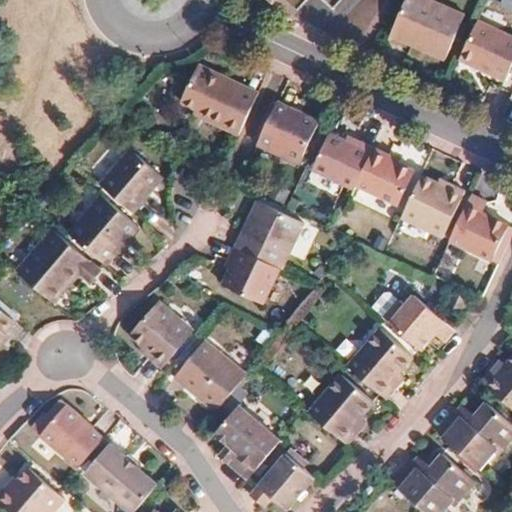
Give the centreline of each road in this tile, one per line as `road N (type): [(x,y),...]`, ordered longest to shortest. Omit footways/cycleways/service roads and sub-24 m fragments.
road 1 (residential): [(288,51),(202,232),(62,356)]
road 2 (residential): [(511,261),(453,377),(329,511)]
road 3 (residential): [(511,156),(288,51)]
road 4 (residential): [(62,356),(188,449),(230,511)]
road 5 (track): [(62,0),(20,134),(0,154)]
